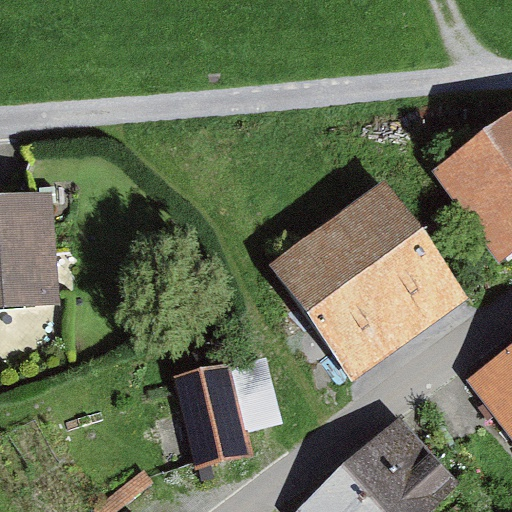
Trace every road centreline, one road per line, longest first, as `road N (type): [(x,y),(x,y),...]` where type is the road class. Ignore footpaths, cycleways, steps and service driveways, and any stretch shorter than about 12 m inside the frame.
road 1 (track): [(0,128),(511,85)]
road 2 (residential): [(511,306),(201,511)]
